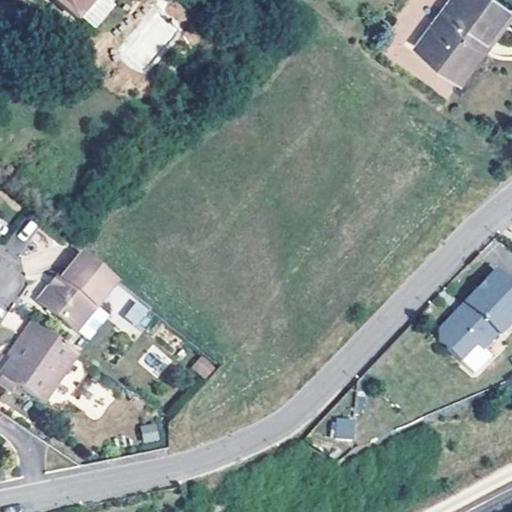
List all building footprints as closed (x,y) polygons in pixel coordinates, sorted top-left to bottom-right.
[(57,0),(82,20),(98,0),(57,0)] [(486,33),(493,39),(511,13),(511,7),(501,0),(453,0),(418,47),(454,74),(486,33)] [(118,56),(144,73),(176,27),(150,9),(118,56)] [(454,74),(463,81),(493,39),(486,33),(454,74)] [(32,297),(69,329),(90,304),(111,277),(78,250),(56,276),(49,285),(44,282),(32,297)] [(459,312),(448,312),(437,321),(438,334),(458,355),(474,339),(478,344),(494,329),(499,329),(511,317),(511,280),(500,267),(465,297),(471,302),(459,312)] [(51,272),(44,282),(49,285),(56,276),(51,272)] [(465,297),(448,312),(459,312),(471,302),(465,297)] [(90,304),(69,329),(81,339),(102,313),(90,304)] [(0,363),(0,373),(9,380),(36,399),(70,350),(24,318),(9,341),(13,344),(6,355),(0,363)] [(2,351),(6,355),(13,344),(9,341),(2,351)] [(462,359),(471,369),(487,354),(478,344),(462,359)] [(200,354),(190,368),(205,379),(215,365),(200,354)] [(0,384),(4,387),(9,380),(0,373),(0,384)] [(95,381),(75,401),(92,418),(112,398),(95,381)] [(7,415),(0,409),(0,433),(2,435),(11,421),(6,417),(7,415)] [(356,413),(357,422),(371,413),(371,412),(356,413)] [(371,413),(357,422),(358,434),(373,433),(371,413)] [(332,438),(354,439),(354,419),(332,419),(332,438)] [(155,422),(139,425),(143,442),(159,438),(155,422)]
